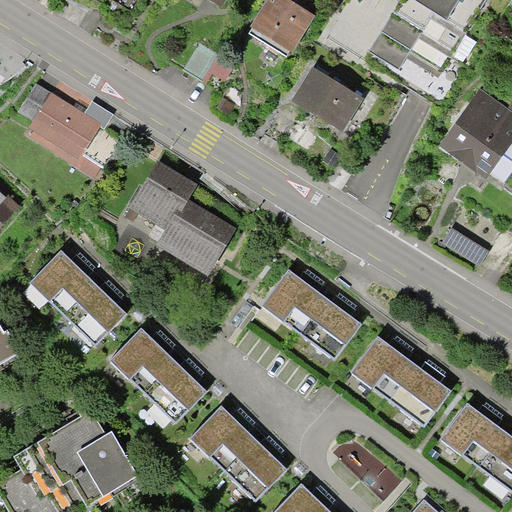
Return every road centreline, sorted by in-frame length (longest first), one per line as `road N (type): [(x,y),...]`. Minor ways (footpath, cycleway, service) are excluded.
road 1 (secondary): [(0,10),(511,326)]
road 2 (residential): [(96,255),(314,463)]
road 3 (residential): [(474,511),(342,414),(314,463)]
